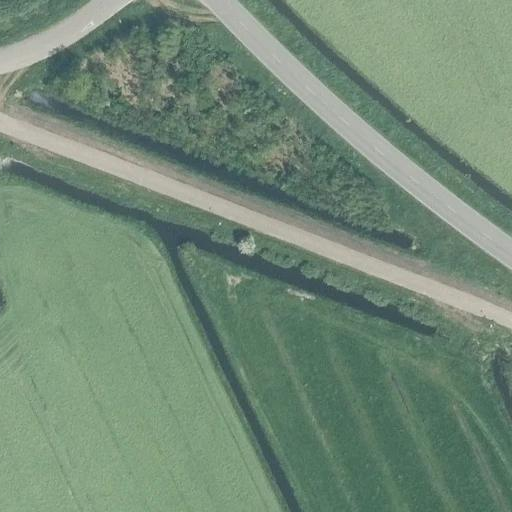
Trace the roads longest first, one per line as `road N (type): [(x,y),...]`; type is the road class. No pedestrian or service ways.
road 1 (unclassified): [(0,122),(501,317)]
road 2 (secondary): [(511,255),(301,89),(217,0)]
road 3 (unclassified): [(116,0),(0,63)]
